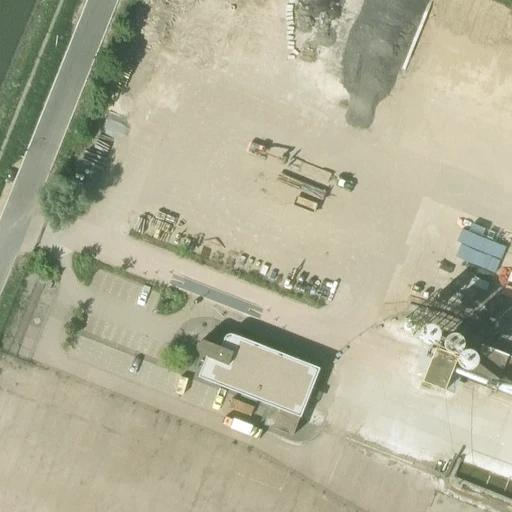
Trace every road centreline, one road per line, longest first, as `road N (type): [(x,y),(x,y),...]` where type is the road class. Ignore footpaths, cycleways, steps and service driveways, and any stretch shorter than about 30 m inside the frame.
road 1 (unknown): [(494,455),(385,400),(310,335),(395,170),(429,172),(511,211)]
road 2 (unclassified): [(0,254),(105,0)]
